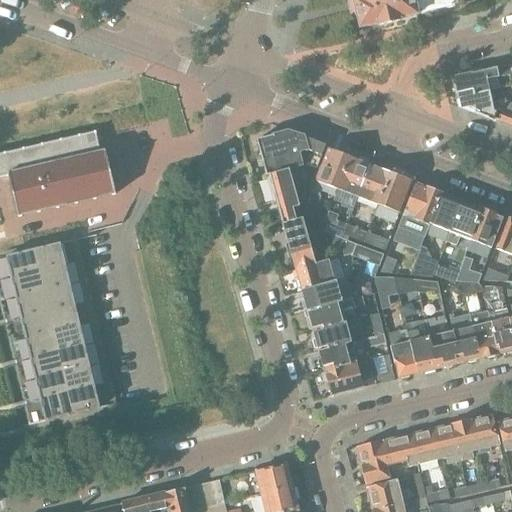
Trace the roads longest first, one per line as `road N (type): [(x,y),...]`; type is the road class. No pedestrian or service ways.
road 1 (residential): [(281,424),(285,393),(215,143),(229,84)]
road 2 (residential): [(281,424),(268,435),(0,500)]
road 3 (residential): [(320,442),(342,422),(511,382)]
road 4 (residential): [(229,84),(389,147)]
road 5 (residential): [(397,111),(244,51)]
road 6 (residential): [(397,111),(416,59),(511,33)]
road 7 (residential): [(0,0),(144,51)]
road 8 (residential): [(389,147),(511,194)]
road 9 (residential): [(511,155),(397,111)]
